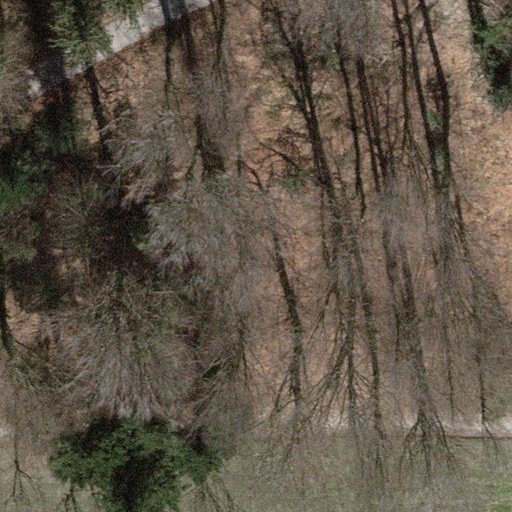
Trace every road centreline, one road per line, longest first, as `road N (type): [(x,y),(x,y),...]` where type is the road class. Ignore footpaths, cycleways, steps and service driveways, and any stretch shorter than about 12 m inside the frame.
road 1 (track): [(511,426),(44,434),(0,442)]
road 2 (track): [(0,104),(167,0)]
